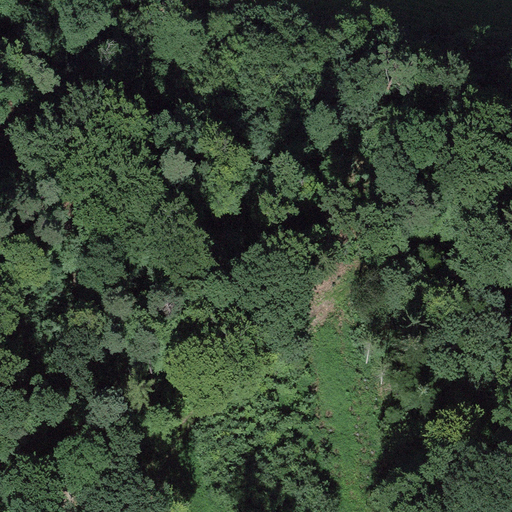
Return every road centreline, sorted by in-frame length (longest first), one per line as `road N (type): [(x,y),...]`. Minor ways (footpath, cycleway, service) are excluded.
road 1 (track): [(3,42),(70,100),(317,188),(511,287)]
road 2 (track): [(3,42),(90,335),(68,511)]
